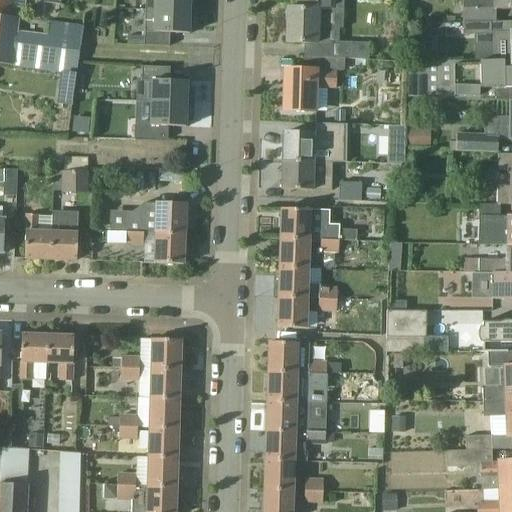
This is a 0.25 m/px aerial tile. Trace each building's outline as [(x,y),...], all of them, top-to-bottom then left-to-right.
[(0,0),(0,15),(20,18),(21,8),(13,7),(13,0),(0,0)] [(145,0),(145,10),(193,11),(193,0),(145,0)] [(286,43),(307,43),(307,56),(344,57),(369,57),(370,42),(337,41),(337,29),(341,29),(341,0),(300,0),(300,8),(287,8),(286,43)] [(511,0),(491,0),(492,2),(460,3),(461,23),(490,23),(495,23),(494,11),(511,10),(511,0)] [(145,10),(144,46),(169,46),(169,33),(175,34),(189,34),(189,32),(188,32),(189,24),(193,24),(193,11),(145,10)] [(17,32),(20,18),(0,15),(0,63),(77,74),(83,27),(49,22),(47,36),(17,32)] [(490,23),(461,23),(461,34),(474,34),(474,61),(511,59),(511,31),(509,32),(509,23),(495,23),(490,23)] [(344,57),(307,56),(307,70),(285,69),(284,111),(315,112),(316,88),(329,88),(329,71),(344,72),(344,57)] [(407,102),(510,103),(511,103),(511,59),(474,61),(408,62),(407,102)] [(170,68),(142,67),(141,81),(152,81),(152,103),(190,105),(190,92),(186,92),(187,83),(188,83),(188,81),(174,81),(169,81),(170,68)] [(77,76),(62,73),(57,104),(72,106),(77,76)] [(166,140),(166,127),(172,127),(186,128),(186,126),(185,126),(186,117),(190,117),(190,105),(152,103),(151,126),(133,125),(133,139),(166,140)] [(511,103),(510,103),(510,119),(485,119),(485,138),(457,137),(457,152),(496,154),(497,142),(510,142),(511,142),(511,103)] [(89,119),(74,118),(73,133),(88,134),(89,119)] [(283,161),(332,163),(332,148),(339,148),(340,125),(316,125),(315,134),(283,133),(283,161)] [(388,127),(388,139),(404,140),(404,127),(388,127)] [(406,130),(406,146),(430,146),(430,130),(406,130)] [(511,171),(511,175),(511,187),(498,186),(497,205),(500,205),(511,205),(511,154),(499,154),(499,171),(511,171)] [(64,172),(88,172),(88,159),(64,158),(64,172)] [(331,190),(332,163),(283,161),(282,190),(312,190),(331,190)] [(4,196),(16,196),(17,170),(4,170),(4,196)] [(64,172),(61,172),(61,193),(88,193),(88,172),(64,172)] [(419,197),(419,182),(406,182),(406,197),(419,197)] [(361,184),(338,183),(338,201),(360,202),(361,184)] [(364,189),(364,199),(380,199),(380,190),(364,189)] [(145,233),(156,234),(184,235),(185,205),(145,203),(145,206),(137,212),(110,211),(109,232),(145,233)] [(500,205),(497,205),(479,205),(479,218),(500,218),(500,205)] [(281,209),(280,239),(309,240),(322,240),(339,240),(340,229),(325,229),(326,210),(281,209)] [(37,215),(26,215),(25,259),(51,260),(52,232),(37,231),(37,215)] [(52,216),(52,232),(51,260),(77,261),(78,216),(52,216)] [(145,233),(109,232),(107,232),(107,241),(145,243),(145,233)] [(184,235),(156,234),(155,264),(183,265),(184,235)] [(308,269),(309,240),(280,239),(279,268),(308,269)] [(339,240),(322,240),(322,251),(339,251),(339,240)] [(390,270),(402,270),(403,243),(391,242),(390,270)] [(470,274),(478,274),(511,274),(511,250),(507,250),(507,260),(471,259),(470,274)] [(308,285),(308,269),(279,268),(278,298),(307,299),(319,299),(337,300),(337,289),(329,289),(329,288),(321,288),(321,285),(308,285)] [(511,274),(478,274),(478,299),(478,311),(494,311),(494,299),(511,299),(511,274)] [(306,329),(307,299),(278,298),(277,328),(306,329)] [(337,300),(319,299),(319,310),(337,311),(337,300)] [(387,311),(386,353),(410,353),(411,338),(425,338),(426,312),(387,311)] [(511,320),(510,320),(509,320),(506,320),(505,320),(502,321),(500,322),(483,322),(483,327),(483,343),(483,352),(487,352),(511,352),(511,320)] [(47,363),(47,336),(22,335),(20,380),(32,380),(33,363),(47,363)] [(47,336),(47,363),(61,364),(60,381),(72,381),(74,337),(47,336)] [(152,339),(151,369),(180,369),(181,340),(152,339)] [(310,343),(269,341),(268,371),(326,373),(326,360),(309,360),(310,343)] [(488,366),(504,366),(511,365),(511,352),(487,352),(488,366)] [(121,368),(141,368),(142,355),(122,354),(121,368)] [(402,369),(402,355),(392,355),(392,369),(402,369)] [(112,367),(117,368),(121,368),(122,359),(112,359),(112,367)] [(482,389),(483,402),(511,401),(511,365),(504,366),(505,388),(482,389)] [(141,379),(141,368),(121,368),(121,379),(141,379)] [(180,369),(151,369),(150,398),(179,399),(180,369)] [(326,373),(268,371),(267,401),(308,402),(308,386),(325,387),(326,373)] [(178,429),(179,399),(150,398),(149,428),(178,429)] [(308,402),(267,401),(266,431),(324,432),(324,420),(307,419),(308,402)] [(506,438),(511,437),(511,401),(483,402),(484,417),(505,416),(506,438)] [(120,413),(119,427),(137,428),(138,414),(120,413)] [(393,432),(406,433),(407,416),(393,416),(393,432)] [(119,426),(119,418),(108,418),(108,426),(119,426)] [(137,439),(137,428),(119,427),(119,439),(137,439)] [(178,429),(149,428),(148,458),(177,459),(178,429)] [(324,432),(266,431),(265,460),(294,461),(306,462),(306,445),(324,445),(324,432)] [(29,434),(29,448),(42,449),(43,435),(29,434)] [(490,447),(490,434),(465,435),(465,448),(480,448),(490,447)] [(0,460),(28,461),(29,449),(1,448),(0,460)] [(481,464),(481,463),(480,448),(465,448),(447,449),(447,465),(481,464)] [(61,452),(60,464),(80,465),(80,453),(61,452)] [(177,459),(148,458),(147,487),(176,488),(177,459)] [(0,467),(0,471),(28,473),(28,461),(0,460),(0,467)] [(294,461),(265,460),(264,490),(293,491),(294,461)] [(511,489),(511,461),(481,463),(481,464),(482,491),(500,490),(511,489)] [(79,477),(80,465),(60,464),(60,476),(79,477)] [(0,483),(27,485),(28,473),(0,471),(0,483)] [(79,489),(79,477),(60,476),(60,489),(79,489)] [(118,476),(118,486),(135,487),(136,476),(118,476)] [(306,477),(306,491),(324,492),(325,477),(306,477)] [(0,511),(25,511),(27,485),(0,483),(0,511)] [(132,497),(131,511),(175,511),(176,488),(147,487),(135,487),(118,486),(117,497),(132,497)] [(79,501),(79,489),(60,489),(59,501),(79,501)] [(477,511),(511,511),(511,489),(500,490),(500,503),(478,504),(477,511)] [(292,511),(293,491),(264,490),(263,511),(292,511)] [(324,492),(306,491),(305,504),(324,504),(324,492)] [(384,493),(383,511),(398,511),(398,494),(384,493)] [(78,511),(79,501),(59,501),(59,511),(78,511)]
